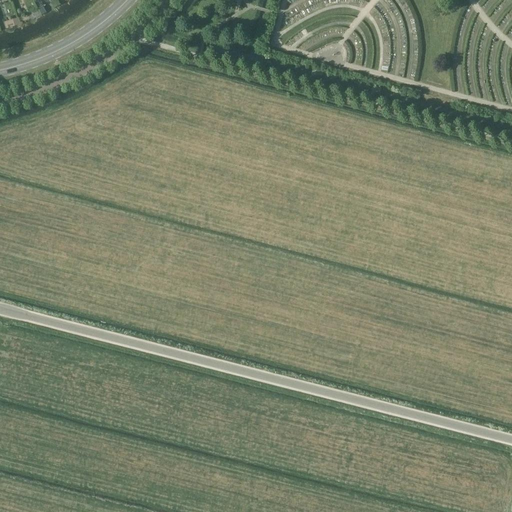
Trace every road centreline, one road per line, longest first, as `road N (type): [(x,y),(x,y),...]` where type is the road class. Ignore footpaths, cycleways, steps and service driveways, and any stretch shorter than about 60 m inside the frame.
road 1 (unclassified): [(511,440),(0,308)]
road 2 (unclassified): [(0,101),(91,65),(167,0)]
road 3 (tertiary): [(0,70),(72,43),(126,0)]
